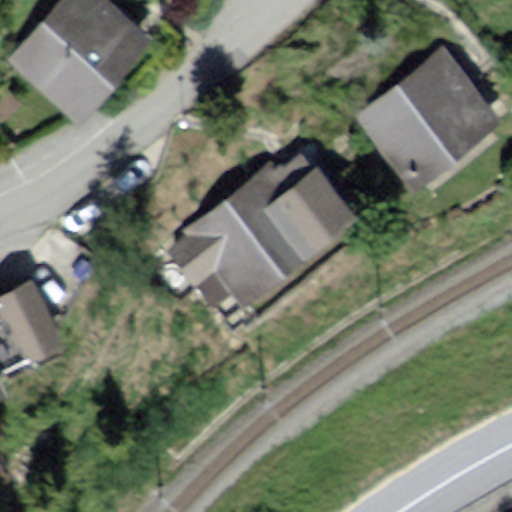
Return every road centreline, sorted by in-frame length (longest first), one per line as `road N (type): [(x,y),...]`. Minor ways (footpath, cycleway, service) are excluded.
road 1 (residential): [(273,0),(92,151),(0,203)]
road 2 (primary): [(398,511),(511,444)]
